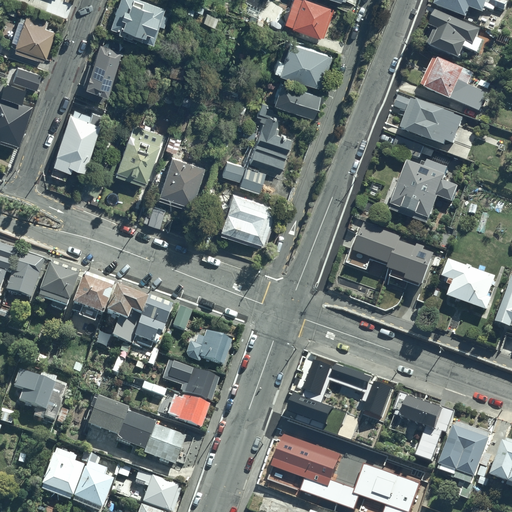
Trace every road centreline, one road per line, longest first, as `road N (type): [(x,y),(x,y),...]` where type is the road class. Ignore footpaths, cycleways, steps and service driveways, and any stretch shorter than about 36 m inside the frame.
road 1 (residential): [(284,312),(409,0)]
road 2 (residential): [(284,312),(276,275),(369,0)]
road 3 (residential): [(307,320),(324,300),(346,303),(511,365)]
road 4 (residential): [(307,320),(511,390)]
road 5 (residential): [(83,236),(284,312)]
road 6 (residential): [(213,511),(284,312)]
road 7 (residential): [(19,192),(88,0)]
